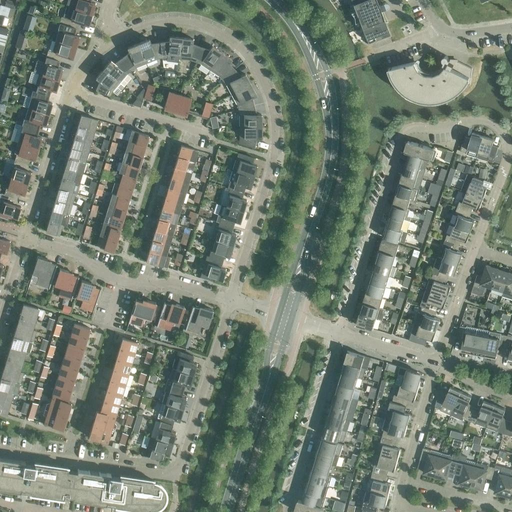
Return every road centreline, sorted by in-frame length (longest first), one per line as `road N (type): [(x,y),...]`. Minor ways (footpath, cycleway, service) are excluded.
road 1 (residential): [(230,300),(275,141),(259,75),(233,44),(194,25),(153,25),(99,49)]
road 2 (residential): [(0,450),(176,478),(230,300)]
road 3 (secondary): [(285,316),(327,178),(330,108),(298,27),(270,0)]
road 4 (residential): [(477,249),(508,160),(502,130),(488,121),(411,130),(398,147)]
road 5 (residential): [(230,300),(171,282),(121,282),(82,256),(27,238)]
road 6 (secondary): [(226,511),(285,316)]
road 7 (residential): [(340,333),(398,147)]
road 8 (residential): [(286,511),(340,333)]
road 9 (residential): [(70,94),(27,238)]
road 10 (residential): [(212,139),(70,94)]
road 11 (residential): [(404,479),(437,361)]
